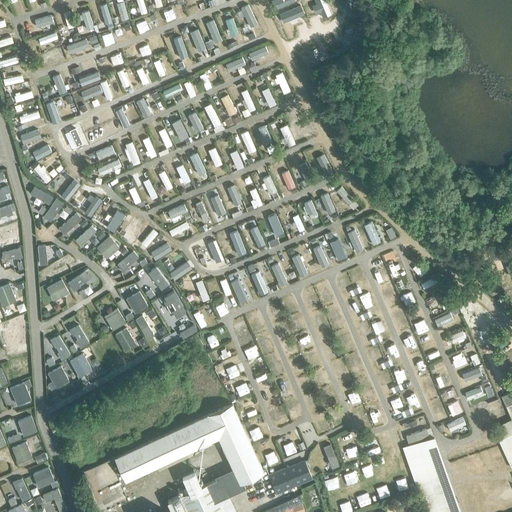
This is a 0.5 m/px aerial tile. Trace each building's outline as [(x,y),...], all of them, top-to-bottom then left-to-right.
[(128,18),(122,0),(117,0),(116,0),(117,4),(115,4),(116,8),(118,8),(121,20),(128,18)] [(147,11),(143,0),(136,0),(139,7),(137,8),(138,11),(140,11),(141,13),(147,11)] [(306,25),(295,0),(270,0),(283,34),(306,25)] [(336,6),(338,12),(355,6),(353,1),(336,6)] [(112,22),(106,3),(100,5),(106,24),(112,22)] [(94,26),(89,10),(81,12),(86,29),(94,26)] [(340,16),(342,22),(359,16),(357,10),(340,16)] [(64,13),(68,28),(74,26),(70,11),(64,13)] [(35,20),(37,27),(53,22),(51,15),(35,20)] [(322,18),(329,35),(334,32),(328,16),(322,18)] [(101,34),(105,47),(110,45),(106,32),(101,34)] [(294,41),(297,48),(316,39),(312,32),(301,38),(299,36),(296,37),(297,40),(294,41)] [(56,33),(36,39),(38,44),(48,41),(49,44),(54,42),(53,40),(57,38),(56,33)] [(366,33),(350,40),(352,45),(368,38),(366,33)] [(0,39),(0,45),(13,42),(11,36),(0,39)] [(332,40),(316,48),(318,53),(335,46),(332,40)] [(188,46),(195,60),(200,58),(194,44),(188,46)] [(62,49),(45,55),(47,60),(64,54),(62,49)] [(171,54),(178,68),(183,65),(179,57),(181,56),(179,52),(177,53),(176,51),(171,54)] [(0,66),(19,61),(17,55),(0,60),(0,66)] [(154,62),(160,76),(165,74),(162,66),(165,65),(163,61),(160,62),(159,59),(154,62)] [(136,70),(143,84),(149,81),(142,67),(136,70)] [(117,71),(123,87),(129,84),(125,75),(127,74),(126,71),(124,72),(123,69),(117,71)] [(199,75),(206,89),(212,87),(205,72),(199,75)] [(275,75),(284,93),(290,90),(282,72),(275,75)] [(3,79),(5,85),(23,80),(22,74),(12,77),(11,75),(7,76),(7,78),(3,79)] [(60,93),(54,77),(49,79),(52,88),(50,89),(52,92),(54,92),(55,95),(60,93)] [(100,82),(107,99),(112,97),(106,80),(100,82)] [(184,83),(190,97),(195,95),(192,87),(194,86),(192,82),(190,83),(189,80),(184,83)] [(89,105),(95,103),(89,85),(83,87),(89,105)] [(262,90),(270,106),(276,103),(268,87),(262,90)] [(250,110),(255,108),(247,89),(241,91),(244,99),(242,100),(245,108),(248,107),(250,110)] [(14,96),(16,101),(33,96),(31,90),(20,94),(19,92),(15,93),(16,95),(14,96)] [(67,98),(72,111),(78,109),(72,95),(67,98)] [(47,105),(53,121),(59,119),(53,103),(47,105)] [(204,106),(214,126),(221,123),(211,103),(204,106)] [(120,110),(127,124),(132,121),(125,107),(120,110)] [(19,117),(21,122),(40,116),(38,110),(27,114),(26,112),(23,113),(23,115),(19,117)] [(297,120),(306,138),(312,135),(304,117),(297,120)] [(73,133),(81,150),(110,136),(103,119),(73,133)] [(194,121),(202,137),(207,134),(199,119),(194,121)] [(258,128),(265,144),(272,141),(265,125),(258,128)] [(280,128),(288,146),(295,143),(286,125),(280,128)] [(179,129),(186,144),(191,142),(184,126),(179,129)] [(159,131),(166,147),(172,144),(164,128),(159,131)] [(41,130),(24,136),(26,141),(43,135),(41,130)] [(241,133),(249,152),(256,149),(247,130),(241,133)] [(156,155),(148,137),(142,139),(147,150),(145,151),(147,155),(149,154),(151,157),(156,155)] [(133,164),(140,162),(132,141),(125,144),(129,155),(127,156),(129,161),(131,160),(133,164)] [(96,152),(99,158),(114,151),(111,145),(96,152)] [(215,166),(222,163),(215,147),(208,150),(212,159),(209,160),(211,165),(214,164),(215,166)] [(30,156),(33,161),(48,153),(46,148),(34,154),(33,151),(30,152),(32,155),(30,156)] [(230,153),(236,167),(237,169),(244,166),(236,150),(230,153)] [(318,158),(328,176),(333,173),(324,155),(318,158)] [(193,159),(200,173),(206,170),(198,156),(193,159)] [(97,168),(100,175),(121,165),(118,159),(97,168)] [(278,163),(285,178),(290,175),(283,160),(278,163)] [(300,165),(309,183),(314,181),(306,162),(300,165)] [(43,166),(41,167),(38,164),(34,168),(46,182),(51,178),(44,170),(45,169),(43,166)] [(184,183),(190,180),(182,164),(176,167),(181,177),(178,178),(180,182),(183,181),(184,183)] [(159,173),(167,189),(172,186),(164,170),(159,173)] [(61,185),(62,187),(60,190),(64,194),(77,179),(72,176),(65,183),(64,181),(61,185)] [(143,181),(152,199),(157,196),(149,178),(143,181)] [(0,192),(10,189),(8,182),(0,184),(0,192)] [(227,185),(236,203),(242,200),(233,182),(227,185)] [(45,200),(45,199),(46,198),(48,199),(50,194),(34,184),(31,190),(43,196),(41,198),(44,199),(45,200)] [(129,189),(135,203),(141,200),(134,186),(129,189)] [(262,189),(267,203),(272,202),(271,198),(272,198),(271,195),(270,195),(267,187),(262,189)] [(262,204),(255,188),(250,190),(253,198),(251,199),(255,207),(256,206),(262,204)] [(75,202),(79,206),(90,194),(86,190),(80,197),(78,195),(75,198),(77,200),(75,202)] [(326,204),(321,191),(315,193),(316,194),(313,195),(314,197),(317,196),(321,206),(326,204)] [(361,206),(348,195),(344,200),(346,202),(345,203),(347,206),(349,204),(357,211),(361,206)] [(10,198),(0,201),(0,209),(15,204),(12,197),(10,198)] [(50,202),(45,199),(45,200),(44,199),(40,206),(46,209),(50,202)] [(93,212),(99,216),(107,203),(102,200),(93,212)] [(54,203),(45,216),(49,219),(58,207),(54,203)] [(214,210),(196,219),(198,224),(202,222),(204,224),(206,223),(205,221),(216,215),(214,210)] [(77,211),(71,215),(76,221),(81,216),(77,211)] [(110,224),(115,227),(124,214),(118,211),(114,218),(112,216),(110,220),(112,221),(110,224)] [(14,214),(0,218),(0,224),(19,218),(16,212),(13,213),(14,214)] [(275,220),(277,225),(292,219),(289,214),(285,216),(284,214),(280,215),(281,217),(275,220)] [(303,218),(309,232),(314,230),(312,223),(314,222),(312,217),(310,218),(309,216),(303,218)] [(70,217),(55,230),(59,234),(74,221),(70,217)] [(125,233),(130,237),(140,223),(135,220),(129,228),(127,227),(125,230),(127,231),(125,233)] [(187,221),(169,230),(172,235),(189,226),(187,221)] [(92,224),(76,238),(81,244),(97,229),(92,224)] [(153,228),(142,242),(146,246),(158,232),(153,228)] [(18,229),(0,235),(0,240),(1,242),(17,236),(17,235),(20,234),(18,229)] [(266,235),(271,247),(277,245),(274,239),(276,238),(275,234),(272,235),(271,233),(266,235)] [(218,242),(220,249),(238,243),(236,236),(225,240),(224,238),(220,240),(221,242),(218,242)] [(247,242),(253,256),(259,253),(253,239),(247,242)] [(107,240),(92,253),(96,257),(111,245),(107,240)] [(22,244),(21,244),(16,246),(16,247),(2,252),(4,258),(12,255),(13,257),(19,255),(18,253),(23,251),(22,244)] [(241,246),(221,254),(224,261),(234,257),(235,259),(241,257),(240,255),(244,253),(241,246)] [(130,254),(114,267),(118,271),(125,266),(128,269),(134,264),(131,261),(135,258),(132,253),(130,255),(130,254)] [(191,269),(181,255),(176,259),(182,266),(180,267),(183,271),(185,269),(186,272),(191,269)] [(86,267),(67,277),(73,288),(92,278),(86,267)] [(158,270),(153,274),(165,290),(170,287),(158,270)] [(220,280),(225,295),(231,293),(225,278),(220,280)] [(203,301),(209,299),(202,279),(196,282),(200,294),(198,295),(200,299),(202,298),(203,301)] [(135,285),(123,293),(131,304),(143,295),(135,285)] [(0,301),(22,292),(20,286),(3,293),(2,290),(0,291),(0,301)] [(177,302),(172,296),(172,295),(154,308),(169,329),(176,324),(170,316),(173,314),(168,307),(177,302)] [(5,312),(7,317),(20,312),(18,306),(18,307),(17,305),(12,307),(13,309),(5,312)] [(117,307),(104,315),(113,329),(126,321),(117,307)] [(82,314),(93,333),(98,330),(88,311),(82,314)] [(193,314),(201,327),(206,324),(202,316),(203,316),(202,313),(200,314),(199,311),(193,314)] [(145,319),(140,322),(148,335),(153,332),(145,319)] [(195,323),(182,330),(186,336),(198,329),(195,323)] [(126,327),(115,334),(125,350),(136,343),(126,327)] [(109,343),(105,337),(91,345),(104,365),(110,361),(101,348),(109,343)] [(85,351),(72,359),(75,364),(86,359),(86,360),(89,359),(88,357),(93,354),(88,347),(84,349),(85,351)] [(60,367),(48,373),(54,385),(66,379),(64,375),(66,374),(62,365),(59,367),(60,367)] [(28,367),(7,375),(10,382),(30,375),(28,367)] [(24,381),(10,387),(17,404),(31,398),(24,381)] [(511,467),(511,391),(502,396),(511,417),(511,418),(498,425),(504,437),(500,439),(499,439),(511,467)] [(239,487),(266,476),(232,403),(208,415),(208,414),(116,456),(126,479),(218,437),(239,487)] [(10,422),(16,440),(31,434),(24,416),(10,422)] [(403,447),(422,503),(425,511),(456,511),(443,475),(446,474),(433,436),(403,447)] [(20,441),(11,445),(13,450),(17,449),(24,465),(29,462),(26,455),(29,453),(27,448),(24,450),(22,446),(21,446),(20,441)] [(269,474),(276,493),(312,479),(304,458),(287,465),(288,467),(269,474)] [(54,485),(48,467),(42,469),(45,479),(41,480),(43,484),(47,483),(48,487),(54,485)] [(235,511),(219,477),(201,486),(197,478),(186,483),(189,491),(167,501),(172,511),(235,511)] [(31,497),(22,478),(16,480),(22,492),(17,494),(19,498),(20,498),(21,501),(31,497)] [(58,487),(43,494),(46,501),(54,497),(60,511),(67,509),(58,487)] [(40,495),(34,498),(36,504),(43,502),(40,495)] [(292,505),(294,511),(304,511),(301,502),(292,505)] [(26,511),(22,503),(8,509),(9,511),(26,511)]
